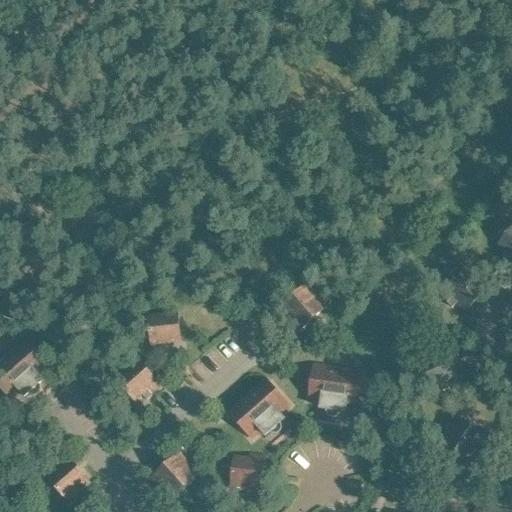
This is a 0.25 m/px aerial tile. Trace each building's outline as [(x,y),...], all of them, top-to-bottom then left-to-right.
[(511,227),(496,250),(511,261),(511,227)] [(443,294),(465,315),(492,286),(481,275),(478,279),(467,268),(443,294)] [(279,307),(301,331),(326,308),(316,296),(319,294),(307,281),(279,307)] [(149,310),(152,349),(171,348),(170,343),(182,342),(180,308),(149,310)] [(25,338),(0,360),(0,388),(12,401),(22,392),(27,398),(31,394),(32,395),(36,396),(39,395),(42,393),(43,389),(42,386),(41,385),(46,380),(41,375),(50,367),(25,338)] [(419,364),(432,395),(460,383),(446,352),(419,364)] [(118,380),(139,404),(162,385),(138,357),(124,368),(127,372),(118,380)] [(309,400),(321,402),(320,409),(327,410),(326,411),(328,415),(331,417),(334,417),(337,416),(340,413),(340,412),(346,413),(347,405),(359,407),(364,371),(314,364),(309,400)] [(252,439),(261,431),(266,436),(270,432),(271,433),(275,434),(278,434),(281,431),(282,428),(282,424),(280,423),(285,419),(280,414),(290,405),(266,378),(228,412),(252,439)] [(441,441),(471,461),(487,436),(457,416),(441,441)] [(163,490),(172,500),(196,479),(186,468),(189,465),(179,453),(152,477),(158,484),(155,487),(160,493),(163,490)] [(46,479),(71,504),(85,491),(82,488),(91,480),(68,455),(56,466),(58,468),(46,479)] [(235,457),(231,489),(247,491),(248,487),(261,489),(265,457),(250,455),(250,459),(235,457)]
